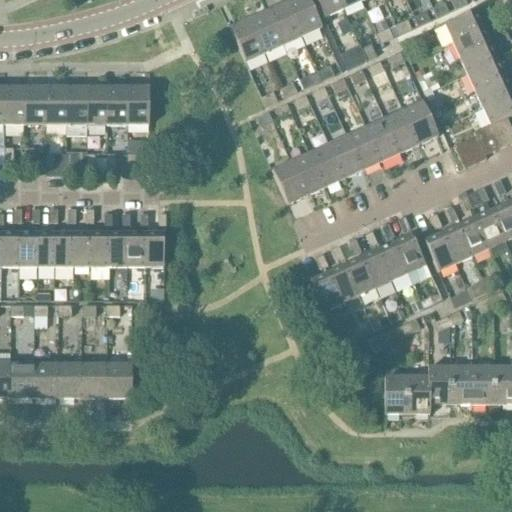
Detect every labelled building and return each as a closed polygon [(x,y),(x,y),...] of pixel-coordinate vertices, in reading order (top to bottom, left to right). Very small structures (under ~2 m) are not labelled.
[(298,0),(286,6),(301,41),(321,32),(306,0),(298,0)] [(342,12),(336,0),(313,0),(322,21),(342,12)] [(361,4),(359,0),(336,0),(342,12),(361,4)] [(456,0),(450,3),(454,12),(466,7),(463,0),(456,0)] [(301,41),(286,6),(267,14),(283,49),(301,41)] [(444,6),(432,11),(436,20),(448,15),(444,6)] [(476,12),(442,27),(450,45),(484,29),(481,24),(476,12)] [(283,49),(267,14),(248,23),(264,58),(283,49)] [(413,20),(417,29),(430,23),(426,14),(413,20)] [(487,24),(486,24),(488,28),(488,29),(489,31),(502,26),(499,19),(487,24)] [(229,32),(245,66),(264,58),(248,23),(229,32)] [(384,23),(375,27),(378,35),(376,37),(380,46),(382,45),(392,41),(388,31),(384,23)] [(394,28),(399,38),(411,32),(407,23),(394,28)] [(458,61),(491,46),(484,30),(488,29),(488,28),(484,29),(450,45),(458,61)] [(506,35),(495,41),(498,48),(510,43),(506,35)] [(465,78),(499,63),(491,46),(458,61),(465,78)] [(376,59),(374,54),(370,47),(361,52),(366,64),(376,59)] [(361,52),(359,49),(340,58),(347,73),(366,64),(361,52)] [(411,49),(404,53),(409,64),(417,60),(411,49)] [(511,60),(511,52),(502,57),(505,64),(511,60)] [(387,61),(391,71),(403,65),(399,56),(387,61)] [(473,94),(506,79),(499,63),(465,78),(473,94)] [(383,74),(379,65),(367,70),(371,80),(383,74)] [(329,69),(317,74),(318,76),(321,84),(334,78),(329,69)] [(365,82),(361,73),(349,78),(353,88),(365,82)] [(432,74),(416,81),(423,97),(439,90),(433,78),(432,74)] [(311,77),(298,83),(303,93),(315,87),(311,79),(311,78),(311,77)] [(480,111),(511,96),(511,91),(506,79),(473,94),(480,111)] [(330,87),(334,97),(347,91),(342,81),(330,87)] [(280,92),(284,101),(297,95),(292,86),(280,92)] [(311,95),(316,105),(328,99),(323,90),(311,95)] [(25,129),(24,91),(4,91),(4,129),(25,129)] [(45,129),(45,91),(24,91),(25,129),(45,129)] [(65,129),(65,91),(45,91),(45,129),(65,129)] [(86,129),(86,91),(65,91),(65,129),(86,129)] [(106,129),(106,91),(86,91),(86,129),(106,129)] [(106,91),(106,129),(127,129),(127,91),(106,91)] [(127,91),(127,129),(148,129),(148,91),(127,91)] [(260,100),(264,110),(277,104),(272,95),(260,100)] [(432,95),(424,98),(427,104),(435,101),(432,95)] [(511,96),(480,111),(488,128),(496,125),(506,120),(511,117),(511,96)] [(292,104),(297,113),(309,108),(305,98),(292,104)] [(437,139),(421,104),(402,113),(417,148),(437,139)] [(274,112),(278,122),(291,116),(286,107),(274,112)] [(417,148),(402,113),(383,122),(399,156),(417,148)] [(255,121),(260,130),(272,125),(268,115),(255,121)] [(511,145),(511,132),(506,120),(496,125),(506,148),(511,145)] [(399,156),(383,122),(364,130),(380,165),(399,156)] [(496,125),(488,128),(484,130),(494,153),(506,148),(496,125)] [(346,139),(362,173),(380,165),(364,130),(346,139)] [(494,153),(484,130),(473,135),(475,139),(483,158),(484,158),(494,153)] [(362,173),(346,139),(327,147),(343,182),(362,173)] [(464,144),(474,167),(485,162),(484,158),(483,158),(475,139),(464,144)] [(453,149),(463,172),(474,167),(464,144),(453,149)] [(343,182),(327,147),(309,156),(324,190),(343,182)] [(4,151),(4,154),(4,165),(12,165),(12,151),(4,151)] [(24,151),(25,165),(33,165),(33,151),(24,151)] [(324,190),(309,156),(290,164),(306,199),(324,190)] [(45,171),(45,179),(65,179),(65,171),(65,157),(53,157),(45,157),(45,171)] [(74,157),(65,157),(65,171),(65,179),(74,179),(74,171),(74,157)] [(86,157),(86,171),(95,171),(94,157),(86,157)] [(106,157),(107,171),(115,171),(115,157),(106,157)] [(127,157),(127,171),(135,171),(135,157),(127,157)] [(306,199),(290,164),(271,173),(286,208),(306,199)] [(492,186),(498,199),(505,195),(499,183),(492,186)] [(476,194),(481,206),(488,203),(483,191),(476,194)] [(459,202),(464,213),(472,210),(467,198),(459,202)] [(490,214),(504,245),(511,241),(511,219),(506,207),(490,214)] [(445,213),(450,225),(457,222),(452,210),(445,213)] [(13,213),(13,226),(21,226),(21,213),(13,213)] [(31,213),(31,227),(39,226),(39,213),(31,213)] [(49,213),(49,226),(57,226),(57,213),(49,213)] [(67,213),(67,226),(75,226),(75,213),(67,213)] [(85,213),(85,226),(93,227),(94,213),(85,213)] [(473,222),(486,249),(487,253),(504,245),(490,214),(473,222)] [(103,217),(103,231),(111,231),(111,217),(103,217)] [(429,220),(434,233),(441,230),(436,217),(429,220)] [(397,223),(403,235),(410,232),(404,219),(397,223)] [(487,253),(486,249),(473,222),(457,229),(466,249),(471,260),(487,253)] [(388,227),(381,231),(386,243),(393,239),(388,227)] [(471,260),(466,249),(457,229),(440,236),(455,268),(471,260)] [(364,238),(370,250),(377,247),(371,235),(364,238)] [(423,244),(437,276),(455,268),(440,236),(423,244)] [(0,271),(17,272),(17,237),(0,237),(0,271)] [(17,237),(17,272),(35,271),(35,237),(17,237)] [(35,237),(35,271),(53,271),(53,237),(35,237)] [(53,237),(53,271),(71,271),(71,237),(53,237)] [(71,237),(71,271),(89,271),(89,237),(71,237)] [(89,237),(89,271),(107,271),(107,237),(89,237)] [(107,237),(107,271),(125,271),(125,237),(107,237)] [(143,271),(143,249),(143,237),(125,237),(125,271),(143,271)] [(143,237),(143,249),(143,271),(163,271),(162,237),(143,237)] [(393,246),(394,249),(407,278),(425,270),(410,238),(393,246)] [(348,245),(354,257),(361,254),(355,242),(348,245)] [(407,278),(394,249),(393,246),(376,254),(391,285),(407,278)] [(331,253),(337,265),(344,262),(338,250),(331,253)] [(391,285),(376,254),(360,261),(374,293),(391,285)] [(315,260),(321,273),(328,269),(322,257),(315,260)] [(374,293),(360,261),(344,269),(358,300),(374,293)] [(358,300),(344,269),(327,276),(341,308),(358,300)] [(310,284),(324,316),(341,308),(327,276),(310,284)] [(499,278),(494,280),(499,290),(503,288),(500,279),(499,278)] [(485,292),(486,292),(484,288),(472,293),(476,300),(487,295),(485,292)] [(150,293),(150,304),(162,305),(163,293),(150,293)] [(449,301),(454,310),(471,303),(467,293),(449,301)] [(109,294),(109,303),(117,303),(117,297),(115,294),(109,294)] [(488,300),(493,310),(505,304),(501,295),(488,300)] [(438,296),(420,305),(423,312),(442,304),(438,296)] [(475,306),(480,316),(493,310),(488,300),(475,306)] [(417,304),(412,306),(416,316),(422,313),(417,304)] [(9,308),(9,319),(23,319),(23,308),(9,308)] [(81,309),(82,319),(95,319),(95,308),(81,309)] [(33,309),(33,319),(47,319),(47,309),(33,309)] [(71,319),(71,309),(57,309),(57,319),(71,319)] [(105,309),(105,319),(119,319),(119,309),(105,309)] [(401,313),(394,316),(397,323),(404,320),(401,313)] [(445,320),(449,330),(462,324),(458,314),(445,320)] [(386,318),(377,322),(382,332),(390,327),(386,318)] [(432,326),(437,335),(449,330),(445,320),(432,326)] [(402,328),(406,338),(419,332),(415,322),(402,328)] [(389,334),(394,344),(406,338),(402,328),(389,334)] [(0,401),(10,402),(9,367),(0,367),(0,401)] [(34,402),(33,367),(9,367),(10,402),(34,402)] [(58,401),(57,367),(33,367),(34,402),(58,401)] [(57,367),(58,401),(82,401),(81,367),(57,367)] [(106,401),(105,367),(81,367),(82,401),(106,401)] [(131,401),(131,367),(105,367),(106,401),(131,401)] [(511,407),(511,369),(493,370),(493,408),(511,407)] [(449,408),(449,370),(427,370),(427,380),(428,380),(428,408),(429,408),(449,408)] [(471,408),(471,370),(449,370),(449,408),(471,408)] [(493,408),(493,370),(471,370),(471,408),(493,408)] [(406,417),(406,380),(384,379),(384,417),(406,417)] [(427,380),(406,380),(406,417),(429,418),(429,408),(428,408),(428,380),(427,380)]
